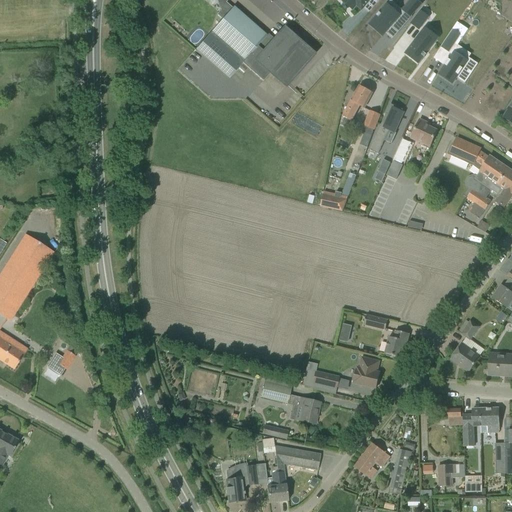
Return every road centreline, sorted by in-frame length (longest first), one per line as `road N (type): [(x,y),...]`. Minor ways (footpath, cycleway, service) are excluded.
road 1 (secondary): [(193,511),(143,415),(108,289),(92,15)]
road 2 (unclassified): [(511,150),(369,65),(288,0)]
road 3 (unclassified): [(146,511),(103,452),(0,390)]
road 4 (unclassified): [(411,378),(511,238)]
road 5 (unclassified): [(302,511),(411,378)]
